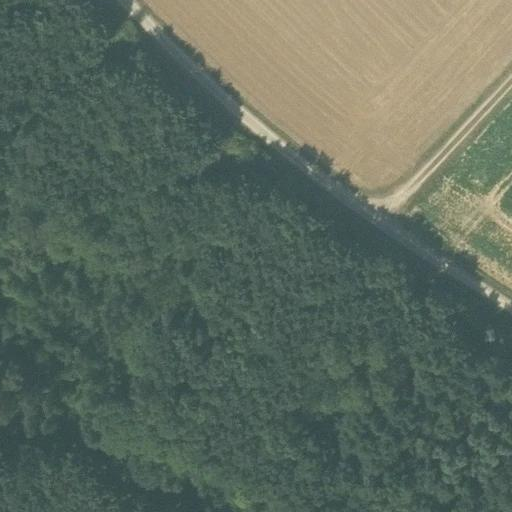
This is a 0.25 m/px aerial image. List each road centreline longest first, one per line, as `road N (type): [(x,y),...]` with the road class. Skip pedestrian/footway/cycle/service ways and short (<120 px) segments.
road 1 (track): [(511,305),(318,178),(127,0)]
road 2 (track): [(376,216),(511,79)]
